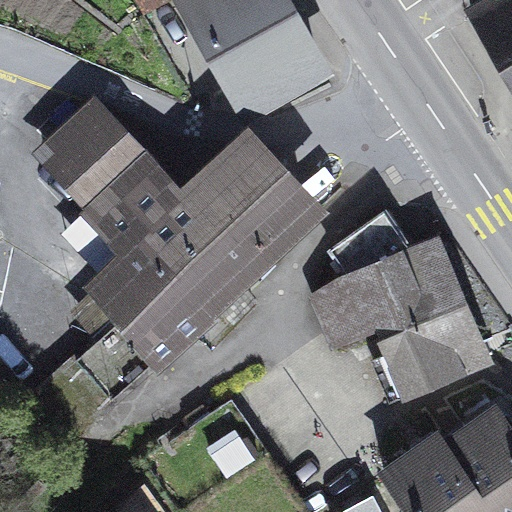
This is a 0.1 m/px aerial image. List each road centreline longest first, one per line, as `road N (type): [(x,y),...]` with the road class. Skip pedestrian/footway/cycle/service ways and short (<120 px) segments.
road 1 (residential): [(433,113),(401,136),(255,133),(194,120),(0,43)]
road 2 (primary): [(511,232),(433,113)]
road 3 (primary): [(433,113),(354,0)]
